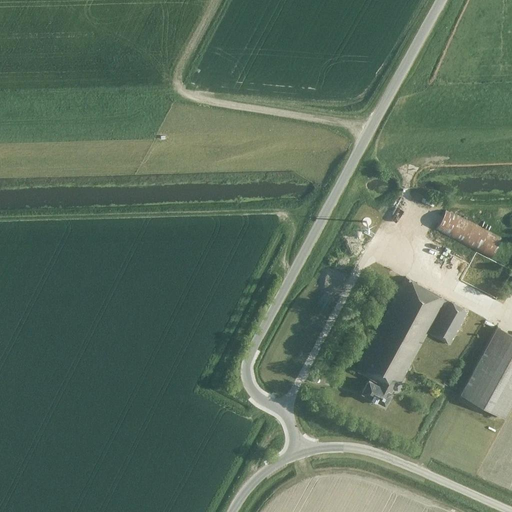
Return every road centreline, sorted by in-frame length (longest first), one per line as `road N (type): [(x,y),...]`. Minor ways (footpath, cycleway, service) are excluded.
road 1 (unclassified): [(300,451),(283,411),(252,393),(247,356),(440,0)]
road 2 (unclassified): [(510,511),(385,456),(342,446),(300,451)]
